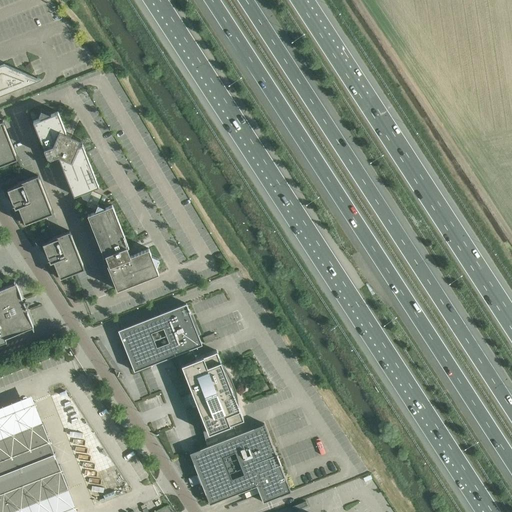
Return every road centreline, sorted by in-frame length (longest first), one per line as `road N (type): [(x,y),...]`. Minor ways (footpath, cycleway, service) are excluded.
road 1 (motorway): [(154,0),(487,511)]
road 2 (motorway): [(212,0),(511,462)]
road 3 (motorway): [(511,409),(246,0)]
road 4 (motorway): [(511,322),(302,0)]
road 5 (unclassified): [(192,511),(0,211)]
